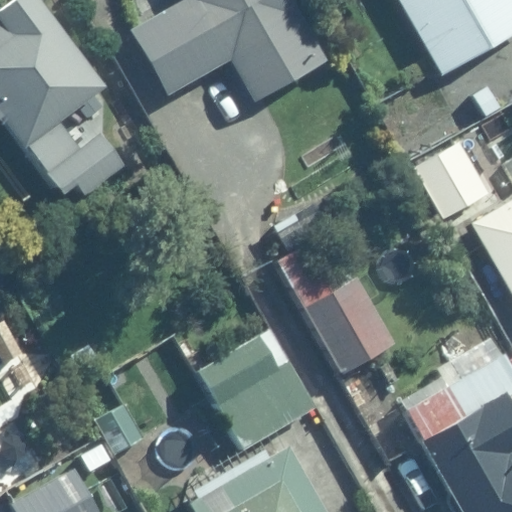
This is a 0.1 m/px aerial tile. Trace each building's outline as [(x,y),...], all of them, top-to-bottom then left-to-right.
[(0,127),(14,146),(41,179),(51,193),(64,183),(76,199),(116,169),(90,135),(71,149),(52,124),(100,87),(90,74),(33,0),(5,0),(0,4),(0,127)] [(249,105),(264,95),(315,65),(322,61),(308,39),(285,0),(173,0),(122,31),(159,94),(221,58),(249,105)] [(511,0),(386,0),(432,80),(511,33),(511,0)] [(407,167),(413,176),(439,221),(484,195),(452,141),(407,167)] [(511,196),(466,222),(468,226),(511,305),(511,196)] [(272,260),(282,277),(336,375),(389,346),(349,274),(325,288),(301,244),(272,260)] [(306,409),(277,358),(261,329),(226,350),(193,369),(238,448),(242,445),(306,409)] [(395,409),(413,442),(453,511),(511,511),(511,374),(498,351),(395,409)] [(315,511),(281,452),(218,488),(229,507),(219,511),(315,511)] [(0,503),(5,511),(66,511),(71,509),(46,469),(0,496),(0,503)]
